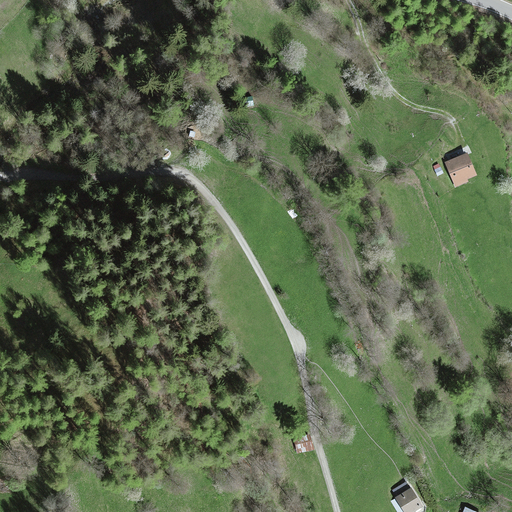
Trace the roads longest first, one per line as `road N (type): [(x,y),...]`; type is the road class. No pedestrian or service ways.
road 1 (unclassified): [(337,511),(284,320),(210,198),(181,177),(158,173),(0,177)]
road 2 (track): [(346,0),(392,90),(408,104),(442,112),(458,141)]
road 3 (track): [(158,173),(171,156),(198,147),(278,195)]
